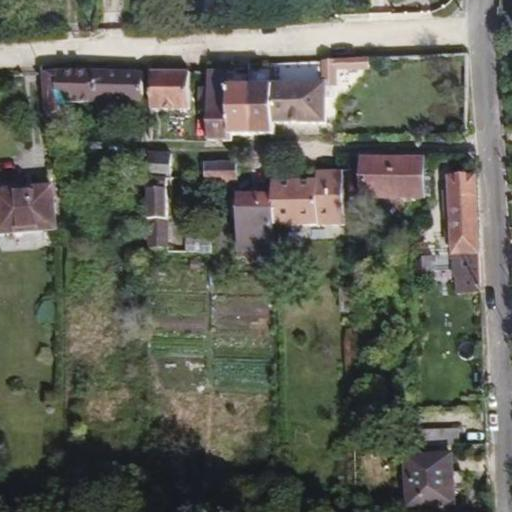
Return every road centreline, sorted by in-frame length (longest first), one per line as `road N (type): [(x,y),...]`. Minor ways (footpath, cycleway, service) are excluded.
road 1 (residential): [(503,511),(485,150)]
road 2 (residential): [(485,150),(146,144)]
road 3 (track): [(147,50),(475,26)]
road 4 (residential): [(485,150),(476,0)]
road 5 (track): [(0,61),(147,50)]
